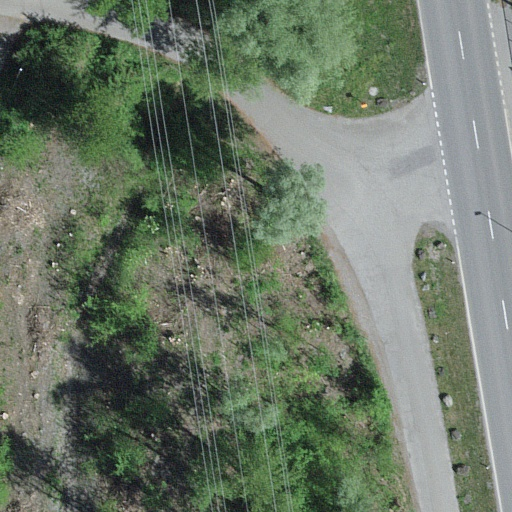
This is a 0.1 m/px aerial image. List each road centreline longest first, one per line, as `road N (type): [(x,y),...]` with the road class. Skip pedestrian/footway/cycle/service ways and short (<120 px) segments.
road 1 (track): [(365,202),(215,66),(145,27),(27,0)]
road 2 (unclassified): [(511,361),(453,0)]
road 3 (track): [(432,511),(365,202)]
